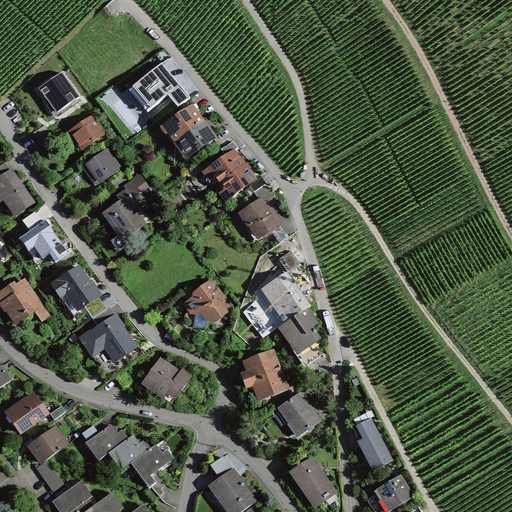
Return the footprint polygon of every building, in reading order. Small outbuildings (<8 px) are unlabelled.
[(192,97),(162,59),(125,88),(146,114),(167,97),(177,109),(192,97)] [(62,74),(40,90),(57,114),(79,98),(62,74)] [(198,112),(193,105),(166,125),(178,141),(203,124),(196,114),(198,112)] [(93,117),(69,134),(73,140),(77,141),(83,149),(105,134),(93,117)] [(178,141),(176,143),(181,151),(185,148),(190,156),(197,152),(213,141),(205,131),(208,129),(204,123),(203,124),(178,141)] [(41,145),(53,137),(44,126),(33,133),(41,145)] [(53,137),(41,145),(45,151),(58,143),(54,137),(53,137)] [(221,150),(226,157),(234,152),(238,148),(233,141),(221,150)] [(107,151),(86,167),(92,174),(98,184),(119,169),(107,151)] [(221,183),(244,166),(234,152),(226,157),(210,169),(220,184),(221,183)] [(0,179),(11,172),(5,164),(0,167),(0,179)] [(231,197),(256,179),(245,165),(244,166),(221,183),(231,197)] [(92,174),(86,167),(62,184),(68,192),(92,174)] [(0,179),(0,192),(0,193),(13,210),(30,197),(11,171),(11,172),(0,179)] [(124,187),(131,181),(126,174),(113,183),(122,195),(128,191),(124,187)] [(250,186),(254,193),(267,184),(262,178),(250,186)] [(124,228),(130,236),(145,225),(136,213),(135,214),(132,210),(146,201),(131,181),(124,187),(128,191),(122,195),(118,198),(120,201),(105,212),(119,231),(124,228)] [(254,193),(260,201),(263,205),(275,196),(267,184),(254,193)] [(255,227),(261,237),(278,225),(263,205),(260,201),(242,214),(243,215),(242,218),(245,223),(249,223),(251,227),(255,227)] [(46,219),(20,237),(28,250),(35,246),(43,258),(50,253),(56,261),(69,252),(46,219)] [(279,260),(286,273),(299,264),(291,251),(279,260)] [(78,267),(52,286),(61,297),(67,293),(79,311),(84,307),(98,297),(99,297),(78,267)] [(9,292),(24,282),(16,271),(0,282),(0,293),(7,289),(9,292)] [(286,273),(261,290),(285,324),(304,310),(311,306),(304,296),(303,297),(286,273)] [(32,294),(24,282),(9,292),(7,289),(0,293),(0,297),(4,304),(17,323),(35,310),(43,321),(49,317),(37,301),(31,299),(32,294)] [(226,302),(212,282),(193,296),(195,299),(186,305),(193,314),(196,315),(193,327),(207,330),(208,321),(215,323),(216,315),(219,313),(224,314),(229,310),(224,304),(226,302)] [(107,309),(98,297),(84,307),(93,320),(106,311),(107,309)] [(285,324),(281,326),(299,351),(312,342),(317,338),(314,334),(317,332),(315,330),(313,332),(310,329),(314,326),(304,310),(285,324)] [(99,328),(112,319),(106,311),(93,320),(99,328)] [(174,311),(163,319),(171,330),(182,322),(174,311)] [(113,318),(112,319),(99,328),(81,340),(88,350),(93,347),(98,355),(107,349),(116,361),(136,348),(122,329),(120,329),(113,318)] [(312,342),(299,351),(307,363),(320,354),(312,342)] [(246,365),(249,372),(242,375),(245,381),(247,379),(250,386),(256,384),(260,394),(270,390),(271,393),(282,388),(281,386),(278,378),(283,376),(283,375),(276,358),(273,359),(270,353),(248,362),(249,364),(246,365)] [(161,360),(143,383),(151,389),(153,386),(166,395),(168,392),(176,398),(192,377),(183,370),(180,374),(161,360)] [(97,371),(106,383),(115,377),(118,374),(109,362),(97,371)] [(118,374),(115,377),(124,389),(140,377),(131,365),(118,374)] [(0,387),(12,380),(3,366),(1,367),(0,366),(0,387)] [(286,384),(283,376),(278,378),(281,386),(286,384)] [(247,379),(245,381),(235,384),(242,401),(254,396),(250,386),(247,379)] [(280,408),(300,436),(321,421),(301,393),(280,408)] [(46,414),(33,395),(6,415),(20,433),(46,414)] [(62,406),(51,414),(55,420),(67,411),(62,406)] [(364,440),(378,433),(370,419),(357,427),(364,440)] [(109,453),(129,439),(122,430),(117,434),(111,425),(87,443),(99,460),(109,453)] [(93,426),(82,434),(87,440),(98,432),(93,426)] [(38,440),(30,446),(42,463),(67,445),(54,428),(46,434),(43,429),(35,435),(38,440)] [(359,443),(374,471),(392,461),(378,433),(364,440),(359,443)] [(109,453),(122,470),(132,463),(151,449),(145,440),(140,444),(134,435),(129,439),(109,453)] [(274,451),(283,463),(295,455),(286,443),(274,451)] [(151,476),(174,458),(168,450),(163,453),(156,444),(151,449),(132,463),(151,487),(157,482),(153,478),(151,476)] [(235,473),(238,471),(227,455),(214,464),(222,476),(232,470),(235,473)] [(295,455),(283,463),(287,470),(299,462),(295,455)] [(311,458),(290,471),(300,487),(303,486),(313,503),(322,497),(323,498),(327,496),(327,495),(330,492),(321,477),(322,476),(311,458)] [(51,465),(48,460),(37,468),(40,473),(51,465)] [(55,471),(51,465),(40,473),(44,478),(55,471)] [(222,476),(209,486),(220,501),(223,498),(232,511),(241,511),(261,498),(240,469),(238,471),(235,473),(232,470),(222,476)] [(55,471),(44,478),(48,484),(59,476),(55,471)] [(153,478),(157,482),(162,489),(168,484),(159,473),(153,478)] [(63,482),(59,476),(48,484),(52,490),(63,482)] [(380,482),(367,491),(380,511),(389,511),(412,498),(407,490),(410,488),(407,483),(406,484),(400,476),(383,487),(380,482)] [(67,488),(63,482),(52,490),(56,495),(67,488)] [(162,489),(157,482),(151,487),(160,497),(166,493),(162,489)] [(79,483),(56,499),(65,511),(86,511),(88,511),(94,506),(89,499),(90,498),(79,483)] [(160,497),(151,487),(146,492),(155,502),(160,497)] [(94,506),(88,511),(120,511),(121,510),(110,495),(94,506)]
